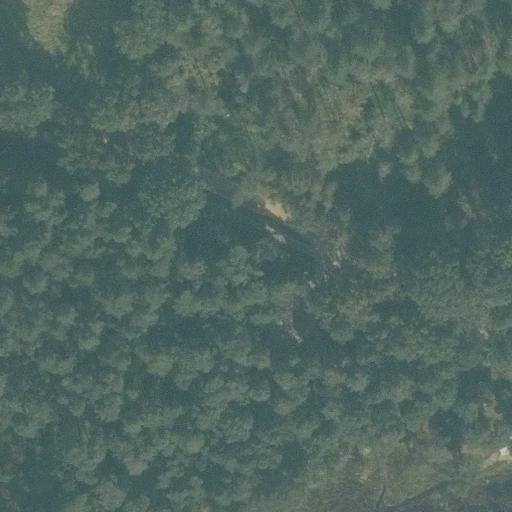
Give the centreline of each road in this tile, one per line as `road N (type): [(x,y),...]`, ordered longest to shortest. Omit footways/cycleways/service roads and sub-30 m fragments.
road 1 (track): [(118,511),(293,308)]
road 2 (track): [(339,245),(129,147)]
road 3 (track): [(511,324),(339,245)]
road 4 (track): [(153,0),(129,147)]
road 5 (track): [(129,147),(0,88)]
